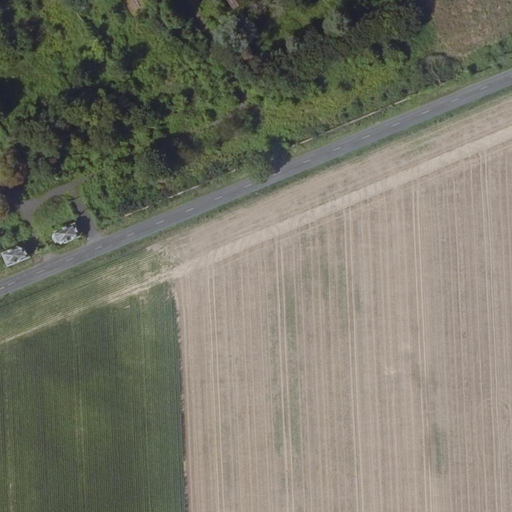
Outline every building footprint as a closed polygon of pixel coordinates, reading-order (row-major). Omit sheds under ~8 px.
[(230,0),(237,10),(253,0),(230,0)] [(186,82),(181,74),(152,93),(158,100),(186,82)] [(169,111),(171,120),(215,101),(208,92),(169,111)] [(65,245),(89,236),(90,229),(81,223),(69,224),(62,230),(60,241),(65,245)] [(6,269),(34,259),(31,254),(17,245),(8,248),(1,253),(5,264),(6,269)]
